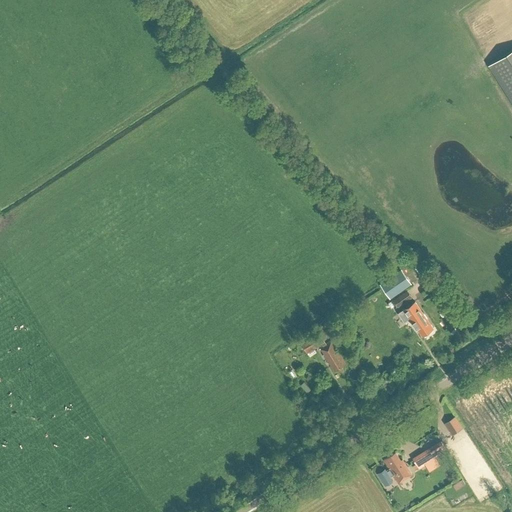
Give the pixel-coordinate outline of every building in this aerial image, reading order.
[(511,49),(488,65),(511,102),(511,49)] [(381,283),(390,297),(410,283),(401,270),(381,283)] [(407,290),(393,299),(398,306),(411,297),(407,290)] [(433,327),(420,309),(415,301),(398,313),(403,321),(409,317),(421,335),(433,327)] [(331,335),(323,321),(317,325),(325,339),(331,335)] [(314,348),(313,346),(323,339),(317,331),(301,343),(307,352),(314,348)] [(335,370),(346,363),(332,339),(320,346),(335,370)] [(447,426),(451,433),(460,427),(456,420),(447,426)] [(441,440),(413,458),(418,466),(446,449),(441,440)] [(395,451),(384,458),(389,467),(386,469),(385,467),(377,472),(385,485),(393,480),(390,476),(394,474),(399,483),(412,474),(404,461),(402,462),(395,451)] [(456,489),(465,484),(462,478),(453,484),(456,489)]
